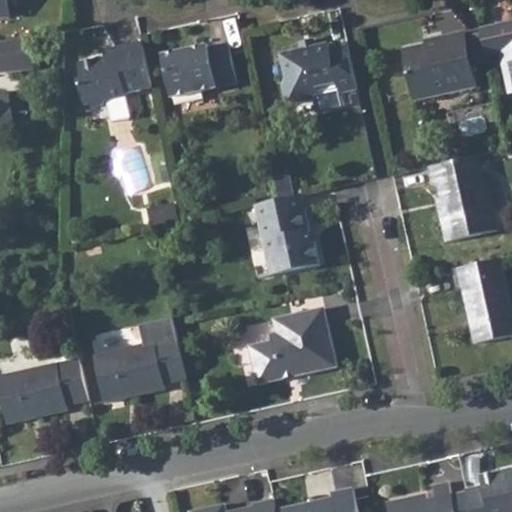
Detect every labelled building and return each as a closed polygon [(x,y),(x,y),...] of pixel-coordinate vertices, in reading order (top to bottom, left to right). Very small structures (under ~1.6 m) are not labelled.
[(0,0),(0,21),(11,20),(9,0),(0,0)] [(439,43),(423,46),(402,51),(413,102),(476,86),(463,31),(437,37),(439,43)] [(437,37),(422,40),(423,46),(439,43),(437,37)] [(511,37),(498,40),(509,92),(511,91),(511,37)] [(0,41),(0,72),(34,70),(31,39),(0,41)] [(155,90),(145,44),(118,51),(119,59),(83,67),(87,85),(82,86),(88,109),(90,110),(93,113),(102,111),(105,108),(104,106),(127,101),(126,98),(155,90)] [(210,48),(165,58),(173,100),(239,85),(230,46),(211,50),(210,48)] [(352,65),(349,47),(331,51),(329,47),(281,59),(283,68),(287,80),(282,87),(286,100),(295,106),(310,102),(314,96),(312,89),(337,84),(339,88),(346,94),(359,91),(352,65)] [(0,124),(12,123),(9,93),(0,93),(0,124)] [(12,95),(15,123),(23,122),(21,115),(27,114),(26,94),(12,95)] [(479,156),(432,167),(437,184),(442,182),(446,200),(447,208),(442,209),(449,242),(500,231),(491,189),(487,189),(479,156)] [(289,175),(276,178),(281,201),(295,199),(289,175)] [(260,206),(252,208),(256,222),(264,259),(271,257),(275,275),(319,266),(314,244),(305,246),(302,233),(308,232),(300,197),(295,199),(281,201),(260,206)] [(511,309),(502,260),(455,270),(458,287),(463,286),(476,345),(511,336),(511,309)] [(270,346),(247,351),(256,388),(336,369),(323,312),(272,324),(275,336),(268,338),(270,346)] [(142,325),(94,335),(97,352),(146,341),(142,325)] [(186,383),(177,339),(95,358),(106,406),(165,393),(164,387),(171,387),(186,383)] [(89,403),(80,362),(0,379),(0,393),(7,426),(68,414),(67,408),(89,403)] [(484,483),(465,487),(467,493),(471,511),(511,511),(511,466),(497,470),(498,476),(483,478),(484,483)] [(497,470),(482,473),(483,478),(498,476),(497,470)] [(427,498),(386,506),(387,511),(455,511),(452,497),(449,484),(433,488),(437,504),(429,505),(427,498)] [(358,511),(354,491),(332,495),(334,501),(283,511),(358,511)] [(471,511),(467,493),(452,497),(455,511),(471,511)] [(276,511),(275,502),(274,499),(254,503),(255,506),(236,510),(236,511),(226,511),(225,504),(191,511),(276,511)]
